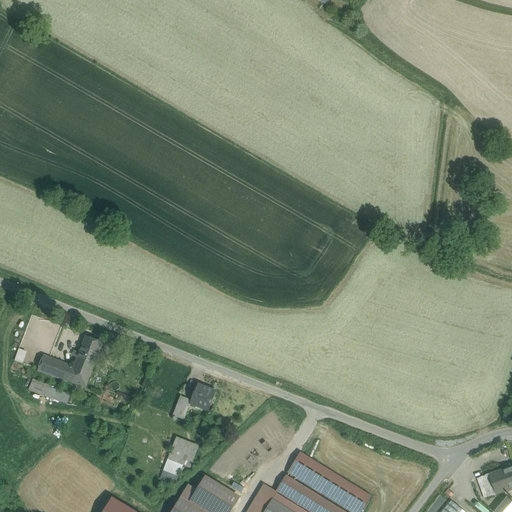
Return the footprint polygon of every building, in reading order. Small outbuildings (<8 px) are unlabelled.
[(103,343),(86,337),(79,354),(96,361),(103,343)] [(50,358),(20,347),(15,361),(44,373),(50,358)] [(79,354),(74,368),(50,358),(44,373),(85,388),(96,361),(79,354)] [(35,382),(32,391),(43,395),(47,386),(35,382)] [(216,392),(199,385),(195,393),(192,401),(190,404),(209,411),(216,392)] [(51,388),(47,397),(67,405),(70,395),(51,388)] [(192,401),(181,396),(173,416),(184,420),(190,404),(192,401)] [(200,446),(176,437),(167,460),(191,469),(200,446)] [(511,466),(489,474),(496,495),(511,489),(511,466)] [(489,474),(478,478),(486,498),(496,495),(489,474)] [(511,511),(511,501),(507,497),(494,511),(511,511)] [(291,511),(272,500),(265,511),(291,511)] [(464,511),(451,501),(441,511),(464,511)]
